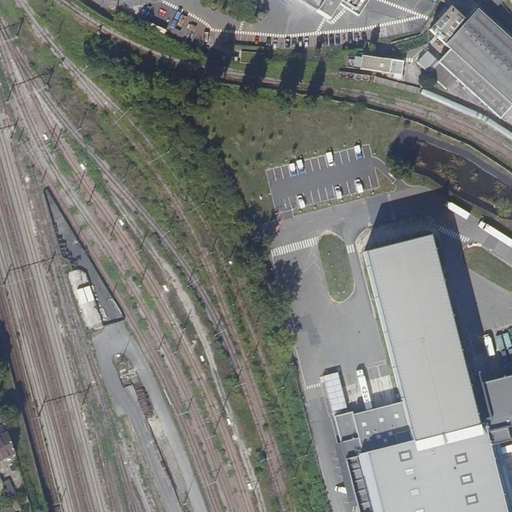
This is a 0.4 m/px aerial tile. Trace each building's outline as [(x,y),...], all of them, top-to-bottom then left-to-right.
[(299,0),(314,9),(313,10),(328,20),(337,5),(356,16),(366,0),(299,0)] [(511,40),(476,8),(466,18),(451,4),(429,28),(449,47),(437,59),(427,49),(417,60),(446,87),(456,75),(499,115),(510,103),(511,104),(511,40)] [(361,68),(361,69),(390,71),(391,58),(362,56),(362,58),(361,68)] [(362,58),(354,58),(353,68),(361,68),(362,58)] [(398,401),(408,439),(474,422),(426,229),(357,246),(398,401)] [(398,401),(343,415),(349,436),(360,434),(364,450),(408,439),(398,401)] [(408,439),(364,450),(379,511),(504,511),(481,420),(474,422),(408,439)] [(0,460),(15,453),(8,434),(0,437),(0,460)] [(367,511),(379,511),(364,450),(360,434),(349,436),(367,511)] [(3,482),(10,494),(15,491),(9,479),(3,482)]
